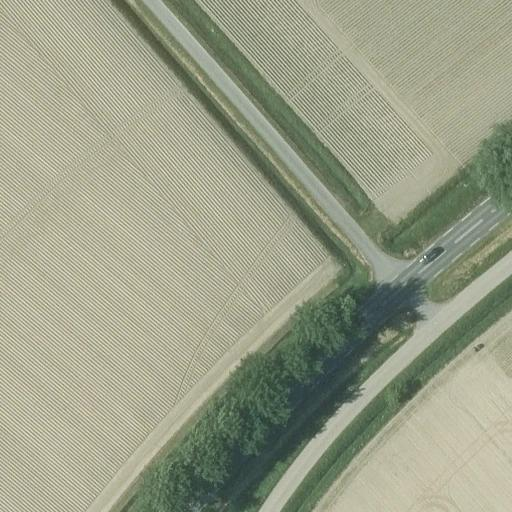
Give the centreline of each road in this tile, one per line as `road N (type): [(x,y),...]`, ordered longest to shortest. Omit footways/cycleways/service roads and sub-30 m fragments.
road 1 (primary): [(185,511),(327,355),(511,197)]
road 2 (unclassified): [(271,511),(339,421),(511,264)]
